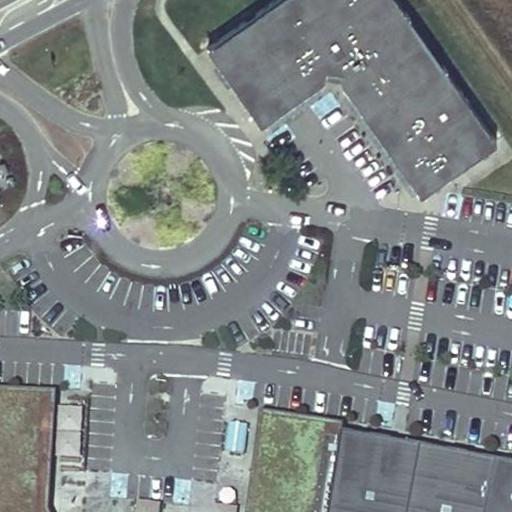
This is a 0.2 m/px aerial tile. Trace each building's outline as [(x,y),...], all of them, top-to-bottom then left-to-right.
[(496,139),(397,0),(272,0),(207,47),(260,122),(324,77),(325,68),(342,71),(340,80),(420,193),(496,139)] [(340,80),(342,71),(325,68),(324,77),(340,80)] [(258,511),(271,424),(294,428),(315,431),(331,434),(345,436),(346,425),(263,413),(248,511),(51,511),(51,510),(59,391),(51,391),(0,387),(0,397),(49,401),(41,511),(258,511)] [(41,511),(49,401),(0,397),(0,511),(511,511),(511,470),(496,467),(345,436),(331,434),(315,431),(294,428),(271,424),(258,511),(41,511)] [(61,408),(59,424),(80,427),(82,411),(61,408)] [(230,449),(242,450),(245,424),(233,422),(230,449)] [(157,511),(159,504),(137,500),(135,511),(157,511)]
